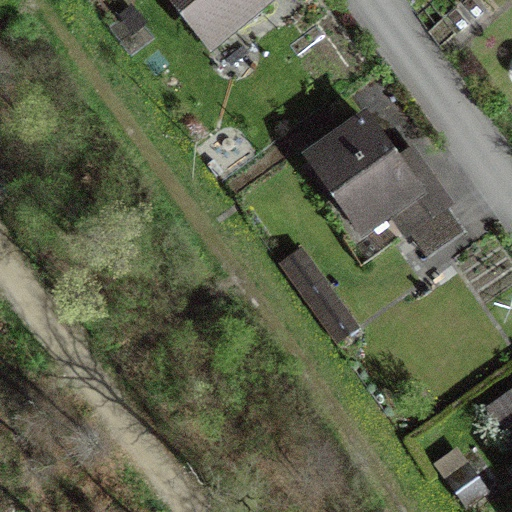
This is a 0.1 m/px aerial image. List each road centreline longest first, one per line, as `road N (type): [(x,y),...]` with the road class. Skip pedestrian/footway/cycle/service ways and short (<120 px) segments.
road 1 (track): [(0,201),(213,511)]
road 2 (residential): [(511,188),(376,0)]
